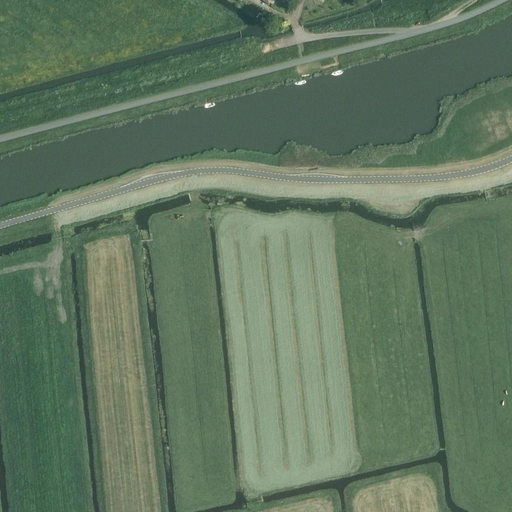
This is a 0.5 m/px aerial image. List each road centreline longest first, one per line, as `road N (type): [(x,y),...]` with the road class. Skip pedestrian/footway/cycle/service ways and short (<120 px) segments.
road 1 (unclassified): [(0,141),(426,31),(507,0)]
road 2 (unclassified): [(0,226),(200,171),(339,181),(455,176),(511,157)]
road 3 (track): [(64,279),(61,248),(89,243),(115,511)]
